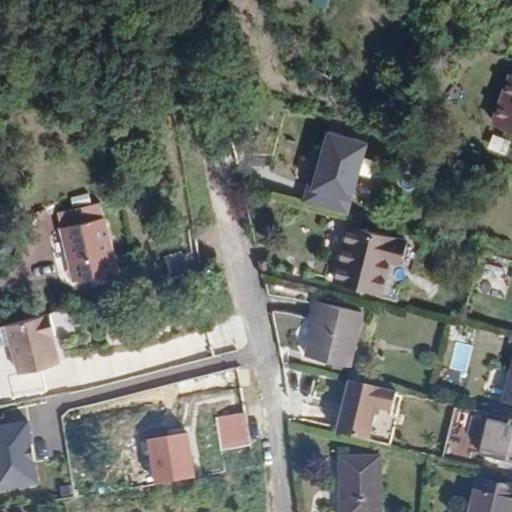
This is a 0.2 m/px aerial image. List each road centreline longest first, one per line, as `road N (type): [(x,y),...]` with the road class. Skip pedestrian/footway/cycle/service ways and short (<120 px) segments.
road 1 (residential): [(278,511),(261,345),(205,141)]
road 2 (track): [(174,0),(205,141)]
